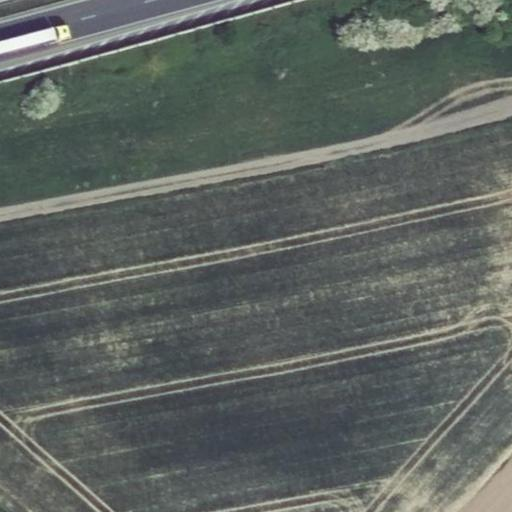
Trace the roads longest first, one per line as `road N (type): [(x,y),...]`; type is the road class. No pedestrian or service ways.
road 1 (track): [(0,215),(511,107)]
road 2 (motorway): [(0,44),(166,0)]
